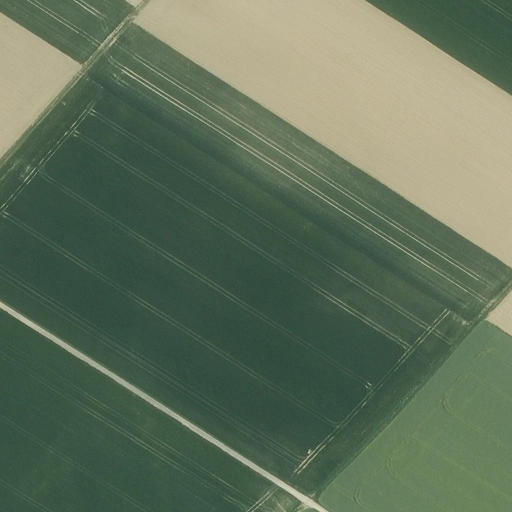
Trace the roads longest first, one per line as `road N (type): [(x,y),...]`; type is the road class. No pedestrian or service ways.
road 1 (track): [(322,511),(0,304)]
road 2 (track): [(297,511),(511,285)]
road 3 (track): [(145,0),(0,163)]
